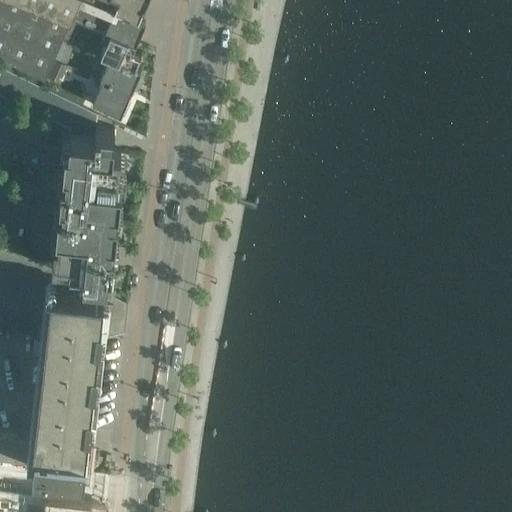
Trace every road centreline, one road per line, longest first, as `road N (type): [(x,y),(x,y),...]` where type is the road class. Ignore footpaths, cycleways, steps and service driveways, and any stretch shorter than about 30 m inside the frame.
road 1 (secondary): [(155,511),(229,0)]
road 2 (secondary): [(204,0),(131,511)]
